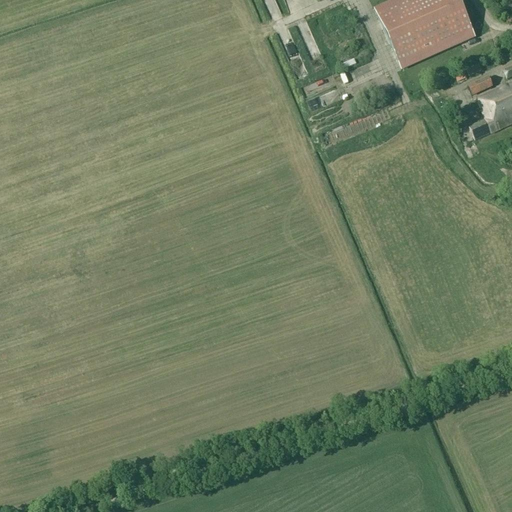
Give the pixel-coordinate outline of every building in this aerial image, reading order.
[(474,37),(457,0),(398,0),(374,11),(400,70),(474,37)] [(373,63),(371,57),(356,63),(359,69),(373,63)] [(300,58),(291,61),(296,80),(306,77),(300,58)] [(341,66),(344,74),(357,68),(354,60),(341,66)] [(506,80),(511,77),(511,68),(502,72),(506,80)] [(470,96),(491,87),(487,79),(466,88),(470,96)] [(474,141),(511,123),(511,83),(475,100),(485,121),(468,128),(474,141)]
